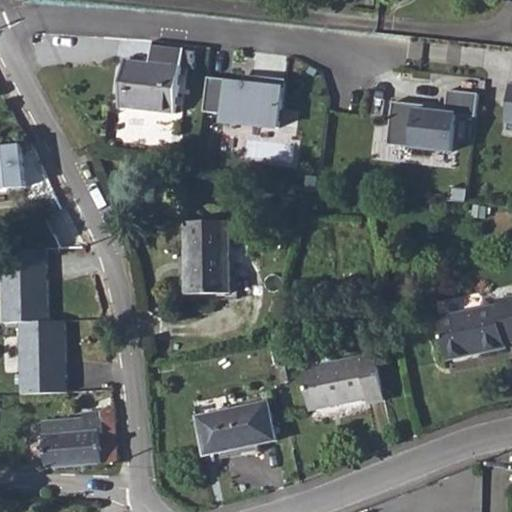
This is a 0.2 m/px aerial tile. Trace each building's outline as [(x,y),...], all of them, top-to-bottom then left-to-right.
[(121,107),(176,113),(182,51),(151,48),(149,64),(125,62),(121,107)] [(245,83),(208,79),(205,114),(225,116),(240,118),(239,126),(281,130),(286,83),(251,79),(250,87),(245,86),(245,83)] [(431,108),(394,103),(389,146),(453,154),(458,117),(477,119),(480,95),(449,92),(446,114),(431,112),(431,108)] [(240,118),(225,116),(224,124),(239,126),(240,118)] [(0,148),(0,191),(27,189),(22,146),(0,148)] [(63,249),(46,217),(26,228),(27,250),(40,250),(47,249),(63,249)] [(187,223),(189,294),(232,294),(230,222),(187,223)] [(27,250),(1,251),(4,323),(20,323),(49,322),(48,281),(45,281),(45,268),(48,268),(47,249),(40,250),(27,250)] [(438,318),(447,360),(506,349),(505,344),(511,342),(511,298),(496,302),(497,306),(438,318)] [(49,322),(20,323),(23,395),(69,393),(68,375),(65,375),(65,362),(68,362),(66,321),(51,322),(49,322)] [(299,355),(302,370),(331,364),(329,349),(299,355)] [(376,355),(331,364),(302,370),(310,411),(367,399),(368,404),(385,400),(376,355)] [(69,432),(72,466),(119,462),(117,421),(115,403),(105,403),(106,409),(102,411),(83,411),(83,413),(83,420),(85,430),(69,432)] [(198,418),(207,456),(276,441),(268,404),(198,418)] [(44,436),(46,467),(72,466),(69,432),(85,430),(83,420),(37,423),(38,436),(44,436)]
